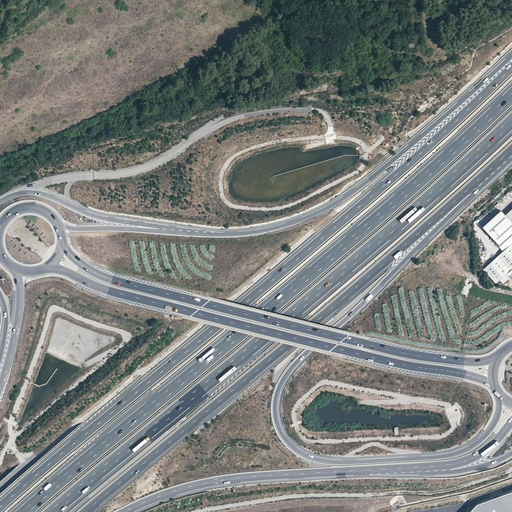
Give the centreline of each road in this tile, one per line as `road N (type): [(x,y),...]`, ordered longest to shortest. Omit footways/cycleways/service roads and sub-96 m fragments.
road 1 (motorway): [(511,67),(358,207),(0,506)]
road 2 (motorway): [(511,95),(25,511)]
road 3 (motorway): [(498,392),(494,421),(478,441),(424,457),(314,458),(288,442),(275,406),(290,368),(500,160)]
road 4 (motorway): [(52,511),(511,120)]
road 5 (motorway): [(85,511),(500,160)]
road 6 (primary): [(45,268),(107,291),(494,383)]
road 7 (primary): [(499,354),(479,361),(424,357),(206,304),(93,272),(62,241)]
road 8 (motorway): [(511,59),(320,211),(248,232),(176,232)]
road 9 (track): [(328,135),(264,143),(224,165),(225,201),(254,208),(282,207),(360,169),(365,149),(349,138)]
road 10 (motorway): [(124,511),(223,479),(386,469)]
road 11 (motorway): [(176,232),(98,217),(33,191),(0,202)]
road 12 (motorway): [(386,469),(461,462),(511,421)]
road 13 (motorway): [(386,469),(466,469),(511,453)]
